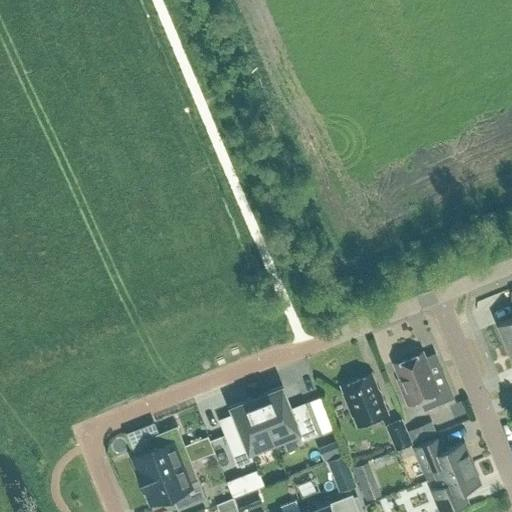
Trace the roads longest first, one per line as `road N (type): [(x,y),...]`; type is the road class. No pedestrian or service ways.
road 1 (residential): [(114,511),(81,431),(298,350)]
road 2 (residential): [(298,350),(180,76),(182,60)]
road 3 (residential): [(375,0),(455,197)]
road 4 (residential): [(511,480),(437,296)]
road 5 (residential): [(298,350),(437,296)]
